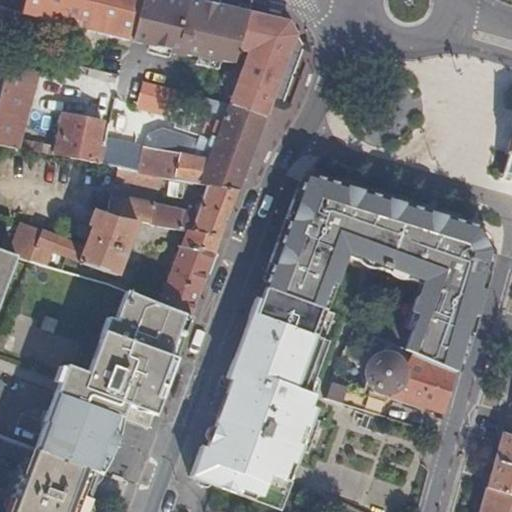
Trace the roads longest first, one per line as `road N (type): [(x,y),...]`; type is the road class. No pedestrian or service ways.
road 1 (tertiary): [(287,141),(147,511)]
road 2 (residential): [(287,141),(511,212)]
road 3 (tertiary): [(361,6),(325,54),(287,141)]
